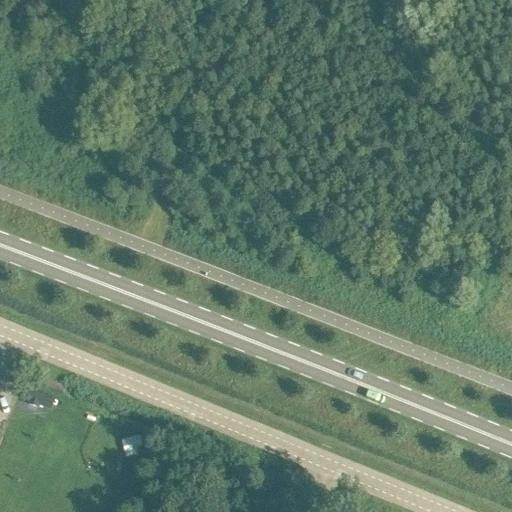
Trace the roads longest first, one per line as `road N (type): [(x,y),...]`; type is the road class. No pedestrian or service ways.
road 1 (secondary): [(511,447),(0,247)]
road 2 (unclassified): [(315,459),(0,330)]
road 3 (unclassified): [(443,511),(315,459)]
